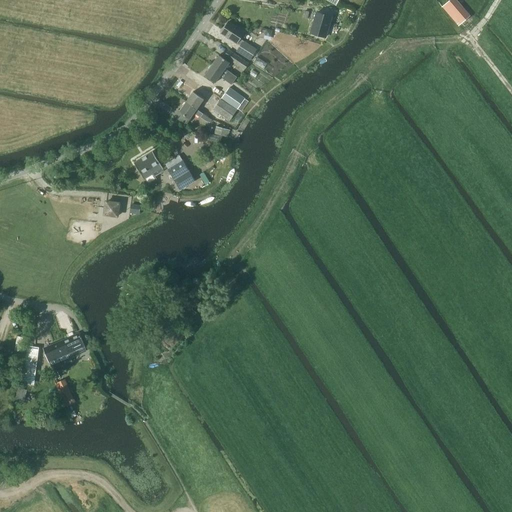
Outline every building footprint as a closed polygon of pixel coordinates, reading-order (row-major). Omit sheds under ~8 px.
[(455,0),(449,0),(442,7),(454,21),(458,25),(469,16),(466,12),(455,0)] [(311,31),(311,32),(325,36),(331,15),(317,11),(311,31)] [(228,21),(221,33),(240,46),(237,52),(249,60),(256,50),(243,42),(244,41),(240,39),(245,32),(228,21)] [(228,49),(223,55),(236,64),(243,70),(247,64),(240,58),(228,49)] [(217,54),(210,65),(233,81),(236,76),(224,68),(228,61),(217,54)] [(233,81),(210,65),(204,74),(215,82),(218,76),(231,85),(233,81)] [(229,87),(221,98),(237,109),(245,98),(229,87)] [(192,91),(185,101),(196,109),(203,99),(192,91)] [(220,99),(213,110),(228,121),(236,110),(220,99)] [(185,101),(178,111),(189,118),(193,112),(206,121),(208,117),(202,113),(196,109),(185,101)] [(215,126),(213,133),(227,137),(229,130),(215,126)] [(152,151),(133,163),(143,179),(144,179),(147,184),(156,178),(155,176),(153,173),(162,167),(152,151)] [(180,189),(194,181),(182,160),(167,169),(180,189)] [(103,200),(100,216),(116,218),(118,203),(103,200)] [(130,204),(129,214),(139,215),(140,205),(130,204)] [(182,300),(175,308),(185,316),(190,310),(191,308),(182,300)] [(78,334),(62,340),(67,353),(83,346),(78,334)] [(62,340),(43,349),(48,361),(51,369),(71,361),(70,358),(67,353),(62,340)] [(35,368),(38,348),(27,347),(25,367),(35,368)] [(74,402),(64,379),(55,383),(65,406),(74,402)] [(17,388),(15,400),(23,402),(26,390),(17,388)]
